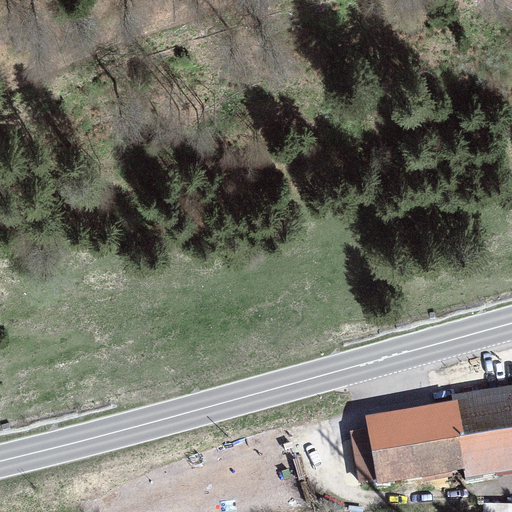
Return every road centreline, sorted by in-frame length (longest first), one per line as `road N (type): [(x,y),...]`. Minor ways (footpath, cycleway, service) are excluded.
road 1 (secondary): [(0,459),(511,322)]
road 2 (track): [(0,111),(300,0)]
